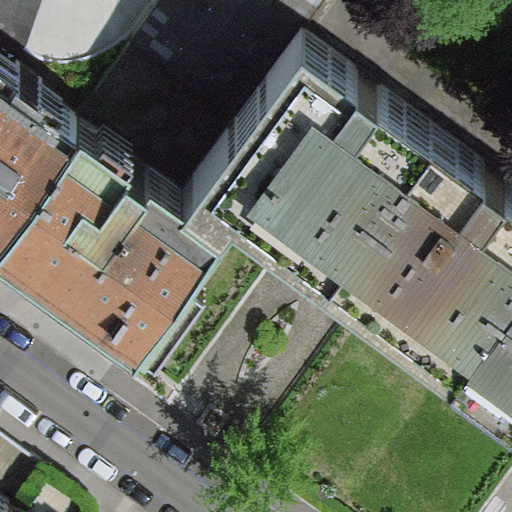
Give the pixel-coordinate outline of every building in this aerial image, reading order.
[(71,0),(26,64),(76,101),(149,0),(71,0)] [(159,0),(133,38),(239,114),(305,27),(324,0),(159,0)] [(511,0),(481,0),(511,21),(511,0)] [(235,204),(326,269),(434,120),(305,27),(184,190),(224,220),(235,204)] [(184,190),(239,114),(133,38),(78,113),(184,190)] [(0,220),(78,113),(19,70),(0,56),(0,220)] [(0,241),(137,341),(224,220),(184,190),(78,113),(0,220),(0,241)] [(511,282),(511,176),(434,120),(326,269),(366,299),(455,364),(511,282)] [(511,282),(455,364),(511,405),(511,282)] [(0,511),(2,511),(12,499),(0,489),(0,511)] [(30,511),(12,499),(2,511),(30,511)]
